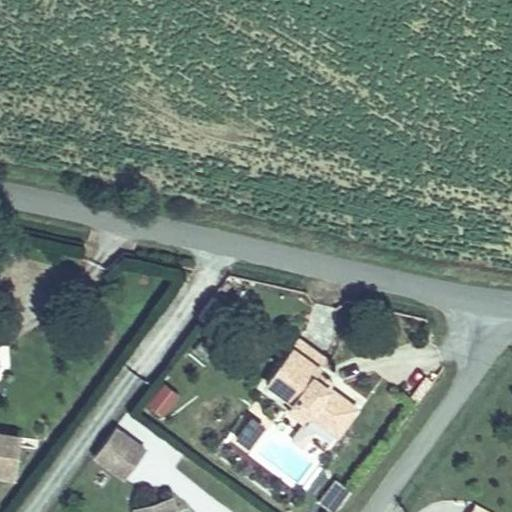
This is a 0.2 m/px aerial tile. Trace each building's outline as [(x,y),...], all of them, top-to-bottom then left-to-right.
[(216,330),(231,310),(211,295),(196,315),(216,330)] [(358,409),(331,388),(317,381),(322,372),(326,362),(296,341),(268,382),(297,405),(292,414),(305,424),(315,417),(325,425),(333,418),(344,426),(358,409)] [(317,381),(331,388),(335,381),(322,372),(317,381)] [(147,405),(164,418),(180,396),(163,383),(147,405)] [(337,434),(344,426),(333,418),(325,425),(337,434)] [(114,427),(92,459),(126,482),(148,450),(114,427)] [(0,467),(11,469),(16,439),(0,437),(0,467)] [(0,467),(0,480),(8,482),(11,469),(0,467)] [(333,511),(336,511),(352,491),(338,480),(321,503),(333,511)] [(133,511),(174,511),(171,501),(133,511)] [(496,511),(476,501),(471,511),(473,511),(496,511)]
